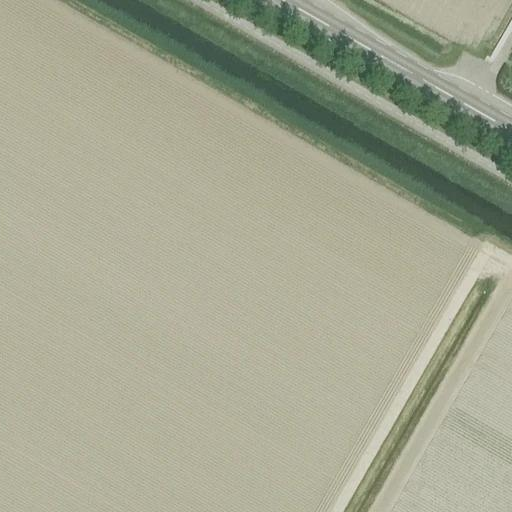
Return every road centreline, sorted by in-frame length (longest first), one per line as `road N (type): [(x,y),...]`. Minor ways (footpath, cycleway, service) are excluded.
road 1 (track): [(511,266),(485,252),(335,511)]
road 2 (primary): [(511,131),(282,0)]
